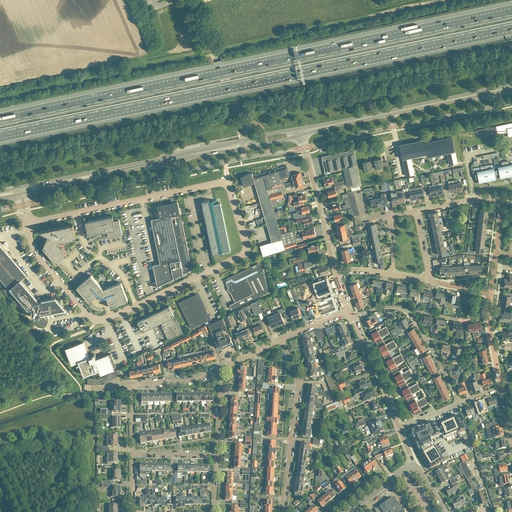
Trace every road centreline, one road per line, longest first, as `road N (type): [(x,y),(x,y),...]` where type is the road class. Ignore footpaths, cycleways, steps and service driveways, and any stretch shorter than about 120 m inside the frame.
road 1 (unclassified): [(27,222),(227,181),(247,252),(96,320),(31,243)]
road 2 (motorway): [(0,135),(511,28)]
road 3 (motorway): [(511,12),(0,119)]
road 4 (track): [(213,50),(452,0)]
road 5 (track): [(213,50),(0,98)]
road 6 (secondary): [(20,192),(201,153)]
road 7 (residential): [(282,511),(298,380),(280,339)]
road 8 (residential): [(130,453),(131,384),(186,381),(222,368)]
road 9 (tertiary): [(336,273),(300,135)]
road 10 (secondary): [(389,113),(511,86)]
road 11 (tertiary): [(399,428),(351,317)]
